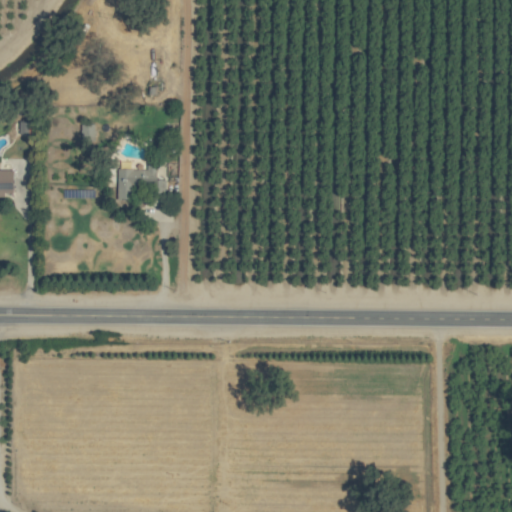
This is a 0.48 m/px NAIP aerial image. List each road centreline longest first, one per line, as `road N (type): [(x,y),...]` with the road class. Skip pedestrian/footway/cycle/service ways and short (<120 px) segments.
road 1 (primary): [(352,317),(49,315)]
road 2 (primary): [(511,318),(352,317)]
